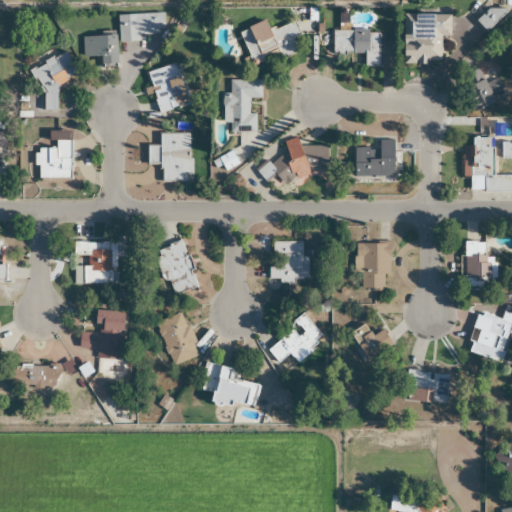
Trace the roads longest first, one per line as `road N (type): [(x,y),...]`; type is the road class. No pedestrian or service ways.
road 1 (residential): [(0,210),(511,210)]
road 2 (residential): [(430,311),(428,116),(407,102),(319,102)]
